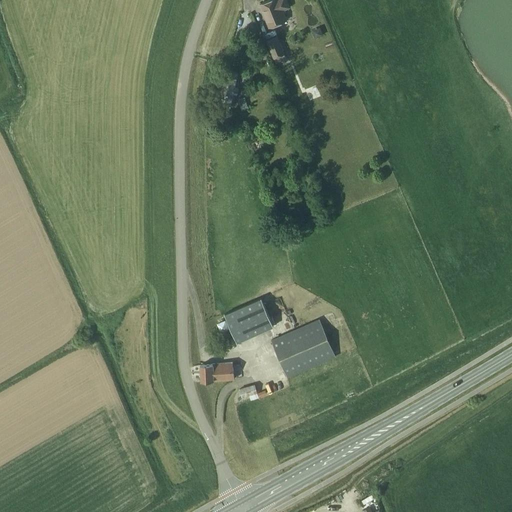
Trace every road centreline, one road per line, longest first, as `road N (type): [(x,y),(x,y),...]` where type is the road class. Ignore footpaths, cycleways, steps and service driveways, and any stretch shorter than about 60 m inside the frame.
road 1 (unclassified): [(242,510),(197,412),(183,352),(180,117),(206,0)]
road 2 (primary): [(242,510),(511,352)]
